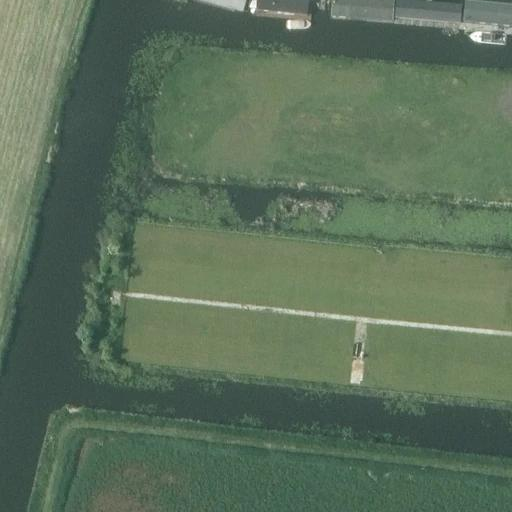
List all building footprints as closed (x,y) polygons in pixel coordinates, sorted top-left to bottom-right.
[(191,0),(237,13),(240,0),(191,0)] [(259,0),(258,18),(307,21),(308,0),(259,0)] [(333,0),(332,21),(391,25),(393,1),(376,0),(333,0)] [(396,25),(459,31),(461,7),(399,1),(396,25)] [(466,25),(511,30),(511,8),(468,4),(466,25)]
